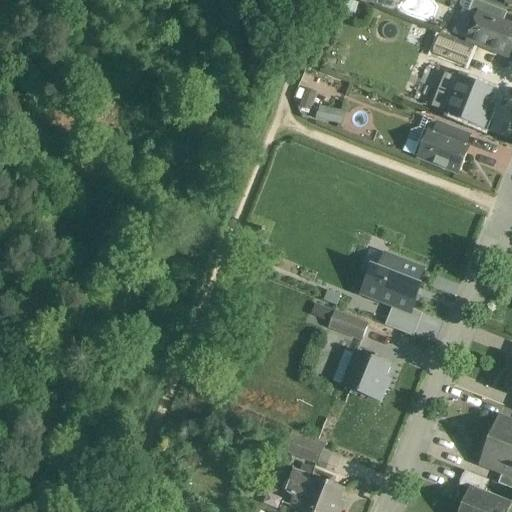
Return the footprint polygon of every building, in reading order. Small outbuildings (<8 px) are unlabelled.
[(507,13),(474,0),(469,12),(478,16),(479,15),(503,25),(507,13)] [(511,28),(503,25),(479,15),(478,16),(477,18),(473,20),(467,33),(470,38),(468,41),(509,57),(511,50),(511,28)] [(474,47),(441,34),(439,39),(472,53),(474,47)] [(472,53),(439,39),(433,54),(467,67),(472,53)] [(493,92),(462,80),(448,115),(484,129),(490,115),(485,113),(493,92)] [(471,137),(439,124),(434,135),(434,136),(446,140),(445,142),(464,150),(466,149),(471,137)] [(464,150),(445,142),(446,140),(434,136),(434,135),(429,133),(428,136),(423,137),(421,144),(423,147),(418,159),(459,175),(466,157),(463,150),(464,150)] [(423,271),(397,261),(386,257),(380,271),(374,269),(370,279),(363,295),(381,302),(380,304),(397,311),(398,308),(411,313),(417,297),(421,287),(417,286),(423,271)] [(369,326),(338,314),(332,328),(364,340),(369,326)] [(391,366),(359,354),(346,389),(382,403),(387,391),(382,389),(391,366)] [(511,422),(499,418),(490,441),(511,449),(511,422)] [(325,448),(293,435),(287,449),(319,461),(325,448)] [(511,449),(490,441),(480,467),(505,476),(511,479),(511,449)] [(344,490),(294,470),(290,482),(287,481),(281,485),(283,492),(285,493),(285,494),(290,496),(290,497),(292,500),(293,500),(291,507),(290,507),(290,509),(297,511),(339,511),(336,511),(339,502),(340,502),(344,490)] [(490,481),(465,472),(459,487),(470,491),(474,492),(475,489),(485,493),(490,481)] [(511,479),(505,476),(502,486),(511,489),(511,479)] [(511,503),(485,493),(475,489),(474,492),(470,491),(461,511),(509,511),(511,505),(511,503)]
